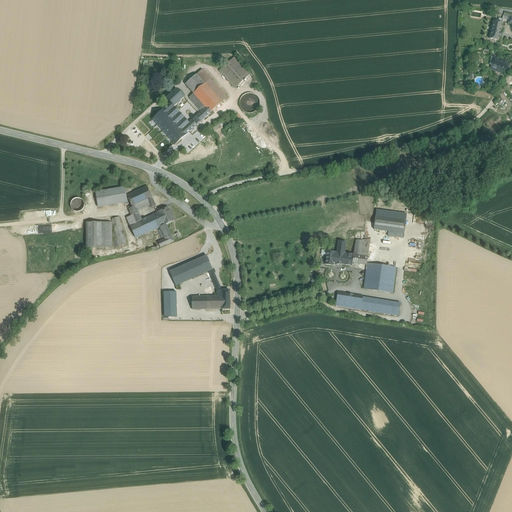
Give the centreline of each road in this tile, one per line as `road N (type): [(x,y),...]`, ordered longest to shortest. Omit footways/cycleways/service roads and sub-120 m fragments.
road 1 (unclassified): [(202,199),(250,178),(347,163),(457,129),(480,116),(511,76)]
road 2 (secondary): [(264,511),(236,453),(232,420),(232,247),(202,199)]
road 3 (secondary): [(202,199),(153,169),(0,128)]
